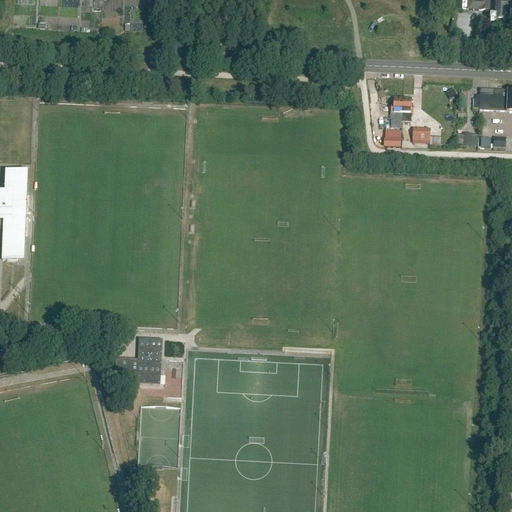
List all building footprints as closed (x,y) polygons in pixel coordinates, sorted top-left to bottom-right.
[(496,5),(510,5),(510,0),(480,0),(476,0),(468,0),(468,11),(490,12),(490,0),(496,1),(496,5)] [(511,5),(510,5),(496,5),(495,17),(491,16),(491,23),(495,23),(495,24),(505,25),(505,28),(511,28),(511,5)] [(480,101),(511,103),(511,92),(480,91),(480,101)] [(391,108),(391,121),(392,121),(391,130),(401,130),(402,115),(403,115),(403,100),(394,100),(394,108),(391,108)] [(403,115),(402,115),(402,123),(411,124),(411,116),(413,116),(414,109),(411,109),(412,101),(403,100),(403,115)] [(511,113),(511,103),(480,101),(479,112),(511,113)] [(431,131),(414,130),(413,142),(430,143),(431,131)] [(401,133),(386,133),(386,149),(400,150),(401,133)] [(505,149),(506,139),(494,139),(493,149),(505,149)] [(2,262),(17,263),(18,237),(28,237),(28,219),(19,219),(19,215),(28,215),(29,197),(20,197),(21,171),(6,170),(5,194),(0,193),(0,222),(4,223),(2,262)] [(131,377),(137,378),(137,379),(137,386),(160,387),(163,342),(139,341),(138,359),(138,361),(132,361),(131,377)] [(115,378),(128,378),(129,360),(116,360),(115,378)]
